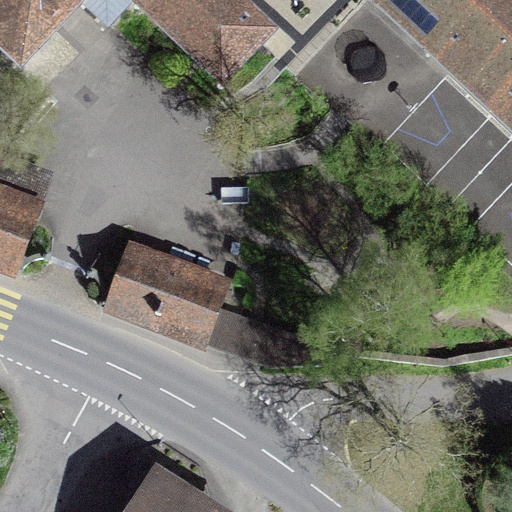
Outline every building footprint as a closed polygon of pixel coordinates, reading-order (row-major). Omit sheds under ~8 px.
[(0,0),(0,35),(24,57),(77,0),(0,0)] [(82,0),(107,23),(129,0),(135,0),(222,82),(269,32),(235,0),(82,0)] [(511,0),(380,0),(511,125),(511,0)] [(0,269),(13,274),(35,218),(0,205),(0,269)] [(228,290),(127,253),(108,310),(205,346),(219,313),(222,305),(228,290)] [(219,313),(205,346),(264,369),(315,365),(321,348),(219,313)] [(204,511),(155,481),(134,511),(204,511)]
